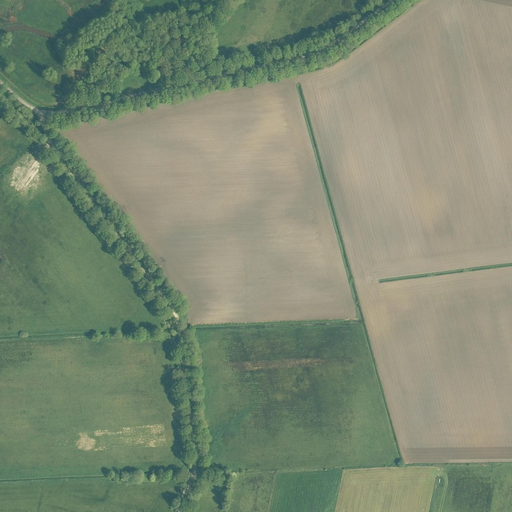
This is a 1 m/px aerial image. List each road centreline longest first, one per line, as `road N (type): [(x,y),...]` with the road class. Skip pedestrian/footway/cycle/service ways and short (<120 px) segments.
road 1 (track): [(179,511),(195,464),(174,312),(52,146),(41,112)]
road 2 (track): [(391,0),(317,52),(41,112)]
